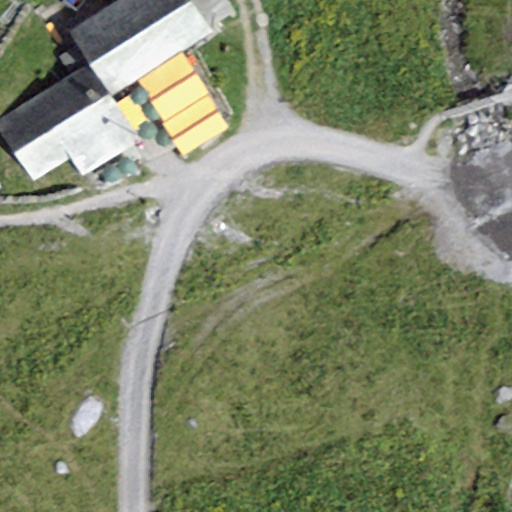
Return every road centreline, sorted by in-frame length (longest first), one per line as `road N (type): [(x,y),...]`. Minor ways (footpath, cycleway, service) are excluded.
road 1 (track): [(129,511),(146,338),(192,185)]
road 2 (track): [(192,185),(273,144),(401,170)]
road 3 (track): [(273,144),(245,0)]
